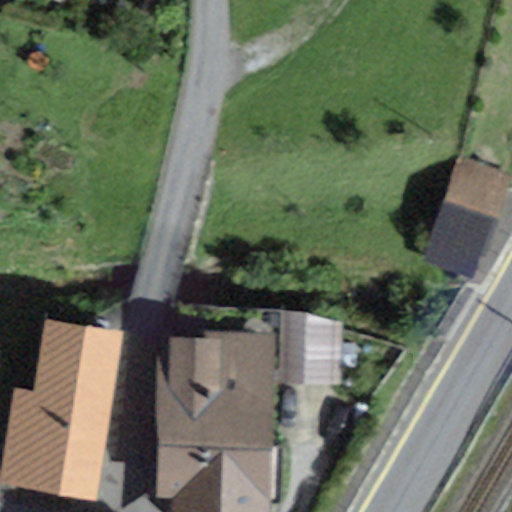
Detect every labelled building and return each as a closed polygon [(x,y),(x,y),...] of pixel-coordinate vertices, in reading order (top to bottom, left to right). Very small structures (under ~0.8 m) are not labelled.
[(482,183),(487,167),(460,157),(426,258),(462,270),(472,242),(476,243),(495,187),(482,183)] [(174,440),(255,442),(257,374),(333,376),(334,323),(306,314),(282,313),(282,309),(177,306),(166,341),(163,341),(161,395),(175,396),(174,440)] [(86,473),(108,329),(52,320),(40,397),(19,394),(9,453),(7,470),(38,474),(39,466),(86,473)] [(280,443),(255,442),(174,440),(172,479),(184,511),(252,511),(253,497),(278,498),(280,443)] [(7,470),(9,453),(0,451),(0,469),(7,471),(7,470)]
